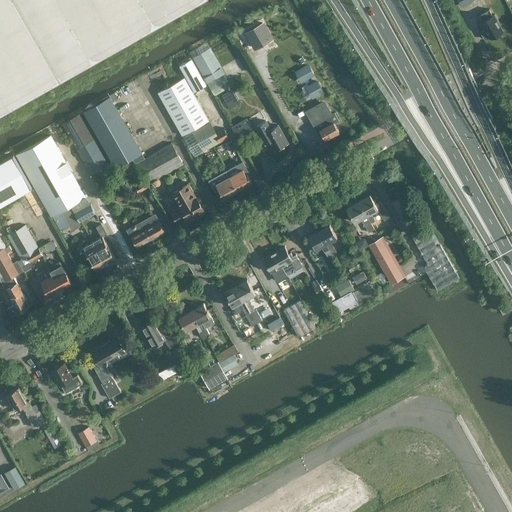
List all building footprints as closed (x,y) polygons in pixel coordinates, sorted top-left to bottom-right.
[(0,0),(0,111),(197,0),(0,0)] [(490,39),(492,38),(493,39),(497,37),(497,36),(502,33),(496,23),(498,22),(494,16),(492,17),(489,11),(478,17),(482,23),(481,23),(482,25),(482,26),(483,30),(485,30),(486,31),(481,33),(481,35),(484,41),(486,41),(490,39)] [(254,47),(270,37),(262,23),(245,32),(254,47)] [(207,82),(224,72),(209,47),(192,56),(207,82)] [(192,58),(179,66),(194,92),(207,85),(192,58)] [(309,63),(298,69),(303,79),(304,81),(315,75),(314,73),(309,63)] [(215,95),(231,86),(224,73),(207,83),(215,95)] [(158,92),(160,95),(176,124),(182,120),(188,131),(209,119),(185,77),(158,92)] [(317,82),(308,87),(313,96),(323,91),(317,82)] [(229,108),(240,102),(233,88),(221,94),(229,108)] [(326,125),(319,128),(325,139),(339,131),(333,121),(331,117),(332,117),(324,102),(311,109),(316,118),(320,116),(323,122),(324,121),(326,125)] [(115,167),(132,158),(142,152),(143,152),(120,112),(92,127),(115,167)] [(108,164),(81,113),(62,123),(91,174),(108,164)] [(231,126),(237,137),(253,128),(246,117),(231,126)] [(266,119),(256,125),(265,143),(270,141),(275,150),(288,142),(278,124),(271,128),(266,119)] [(194,156),(203,151),(229,137),(223,127),(216,131),(210,121),(192,131),(183,136),(194,156)] [(51,216),(87,196),(51,134),(16,154),(51,216)] [(142,152),(132,158),(147,185),(184,163),(172,142),(145,157),(142,152)] [(327,142),(319,147),(322,153),(330,148),(327,142)] [(0,205),(32,187),(14,154),(0,161),(0,205)] [(129,161),(121,165),(126,175),(134,170),(129,161)] [(248,170),(243,161),(228,170),(230,174),(230,175),(238,190),(252,182),(246,171),(248,170)] [(223,198),(238,190),(230,175),(230,174),(228,170),(226,168),(208,177),(215,188),(218,187),(223,198)] [(188,217),(204,208),(197,196),(196,197),(188,183),(173,191),(181,206),(172,211),(178,222),(187,217),(188,217)] [(34,188),(24,194),(37,217),(47,212),(34,188)] [(120,188),(113,192),(120,202),(126,198),(120,188)] [(370,194),(359,201),(371,222),(375,220),(374,218),(371,214),(379,210),(384,220),(390,218),(381,201),(376,204),(370,194)] [(401,218),(415,210),(406,195),(393,203),(401,218)] [(87,196),(51,216),(63,235),(82,225),(80,221),(96,213),(87,196)] [(347,207),(355,222),(362,219),(364,224),(363,224),(364,226),(366,226),(369,232),(375,229),(371,222),(359,201),(347,207)] [(137,246),(160,233),(165,230),(157,216),(144,224),(142,221),(127,230),(137,246)] [(163,221),(165,228),(171,226),(168,219),(163,221)] [(7,234),(21,259),(25,265),(30,262),(43,254),(26,224),(7,234)] [(319,230),(334,255),(338,253),(332,241),(338,238),(330,224),(319,230)] [(460,278),(440,244),(437,246),(427,229),(413,237),(429,265),(425,267),(438,290),(460,278)] [(334,255),(319,230),(308,237),(309,238),(305,241),(310,251),(315,249),(316,250),(323,246),(329,258),(334,255)] [(0,270),(3,275),(1,276),(0,277),(0,278),(5,287),(7,288),(11,296),(11,297),(14,303),(7,308),(11,314),(17,312),(18,313),(24,310),(23,308),(29,305),(17,282),(13,276),(24,271),(18,261),(18,260),(13,262),(8,252),(11,250),(9,245),(5,247),(6,246),(0,234),(0,270)] [(93,241),(106,264),(116,258),(107,243),(102,235),(93,241)] [(399,273),(380,239),(371,244),(391,277),(399,273)] [(45,243),(45,245),(47,249),(53,250),(56,248),(57,246),(55,241),(50,240),(45,243)] [(106,264),(93,241),(83,247),(87,254),(96,270),(106,264)] [(274,252),(285,271),(287,275),(294,272),(294,269),(297,270),(302,267),(303,265),(297,254),(293,256),(291,252),(289,253),(285,246),(274,252)] [(288,277),(285,271),(274,252),(264,258),(272,272),(276,280),(283,277),(284,279),(288,277)] [(32,266),(30,262),(25,265),(21,259),(18,261),(24,271),(32,266)] [(73,283),(64,266),(61,261),(49,268),(51,272),(61,289),(73,283)] [(343,276),(338,267),(323,275),(328,284),(343,276)] [(364,270),(354,276),(357,282),(368,276),(364,270)] [(44,290),(46,289),(50,296),(61,289),(51,272),(48,274),(48,275),(41,279),(39,276),(31,281),(40,295),(45,292),(44,290)] [(341,297),(351,291),(357,288),(351,277),(335,286),(341,297)] [(374,278),(357,288),(351,291),(341,297),(331,303),(335,310),(337,314),(349,307),(350,309),(361,303),(382,291),(374,278)] [(249,298),(256,294),(248,279),(236,285),(251,312),(255,309),(249,298)] [(321,299),(327,296),(317,279),(311,282),(321,299)] [(225,291),(237,313),(244,309),(247,314),(251,312),(236,285),(225,291)] [(299,336),(316,327),(301,300),(284,309),(299,336)] [(191,310),(206,336),(210,334),(206,328),(215,322),(204,303),(191,310)] [(255,309),(251,312),(257,323),(263,320),(256,309),(255,309)] [(178,317),(187,331),(195,326),(202,338),(206,336),(191,310),(178,317)] [(247,314),(246,315),(252,326),(257,323),(251,312),(247,314)] [(152,345),(160,341),(165,337),(154,318),(141,326),(152,345)] [(277,319),(269,322),(272,328),(280,325),(277,319)] [(106,365),(127,352),(125,349),(130,345),(123,334),(118,337),(116,335),(92,348),(99,361),(93,364),(103,381),(101,382),(109,397),(121,390),(118,386),(113,376),(113,377),(106,365)] [(233,354),(221,361),(218,362),(224,373),(239,364),(233,354)] [(224,373),(218,362),(218,361),(201,371),(211,387),(227,378),(224,373)] [(64,363),(63,363),(59,366),(57,364),(54,366),(54,368),(53,369),(57,376),(55,377),(60,385),(61,384),(66,392),(77,386),(83,383),(78,374),(72,377),(64,363)] [(175,363),(159,371),(164,379),(180,371),(175,363)] [(16,409),(22,405),(35,427),(46,421),(40,409),(36,412),(29,400),(27,402),(19,387),(7,393),(16,409)] [(55,448),(61,444),(51,426),(44,430),(55,448)] [(98,440),(89,426),(78,432),(86,446),(98,440)] [(16,466),(5,472),(14,489),(25,483),(16,466)]
